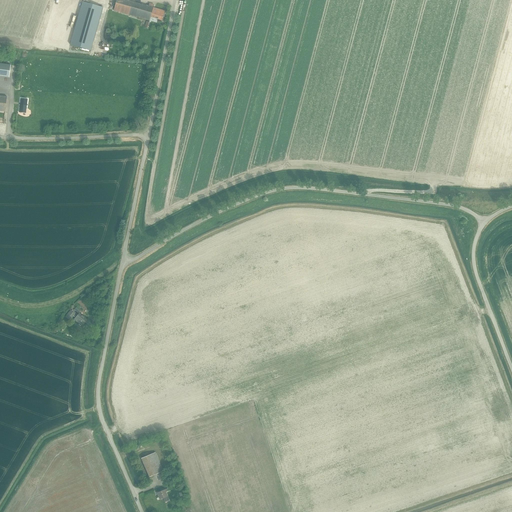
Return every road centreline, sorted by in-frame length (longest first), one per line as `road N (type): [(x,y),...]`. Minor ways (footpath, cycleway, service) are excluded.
road 1 (unclassified): [(122,260),(215,212),(294,187),(446,203),(484,219)]
road 2 (unclassified): [(137,511),(96,410),(122,260)]
road 3 (unclassified): [(511,369),(475,272),(474,240),(484,219)]
road 4 (unclassified): [(147,134),(0,136)]
road 5 (unclassified): [(147,134),(175,0)]
road 6 (track): [(122,260),(49,304),(0,299)]
road 7 (unclassified): [(122,260),(147,134)]
